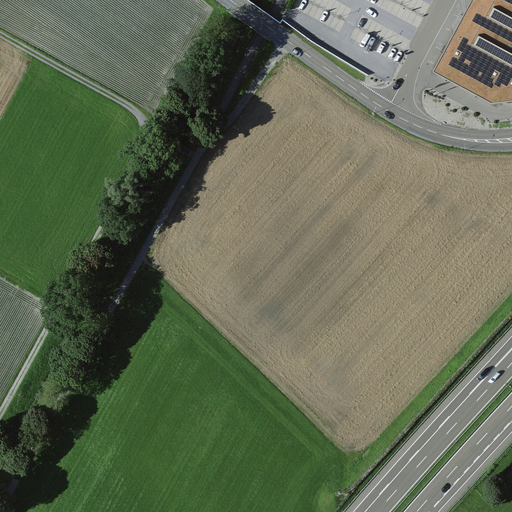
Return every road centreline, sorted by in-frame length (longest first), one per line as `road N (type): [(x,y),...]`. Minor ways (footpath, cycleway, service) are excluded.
road 1 (track): [(281,0),(0,511)]
road 2 (track): [(0,413),(162,123)]
road 3 (secondary): [(511,141),(460,139),(418,126),(230,0)]
road 4 (track): [(162,123),(0,33)]
road 5 (motorway): [(417,511),(511,406)]
road 6 (track): [(288,41),(207,140)]
road 7 (motorway): [(463,416),(379,511)]
